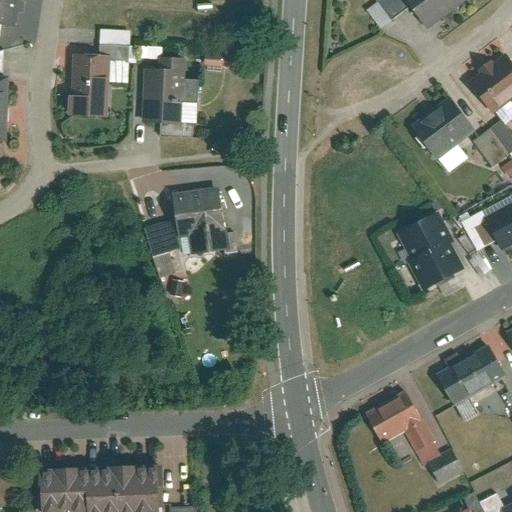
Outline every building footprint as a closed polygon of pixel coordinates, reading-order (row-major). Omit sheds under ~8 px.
[(21,0),(0,0),(0,30),(19,32),(21,0)] [(411,0),(432,28),(469,0),(411,0)] [(511,46),(511,45),(469,78),(497,114),(511,102),(511,46)] [(153,67),(162,67),(162,47),(141,47),(141,58),(153,58),(153,67)] [(240,66),(241,56),(205,55),(205,65),(240,66)] [(115,64),(77,61),(71,125),(109,129),(115,64)] [(11,76),(0,75),(0,147),(11,148),(11,76)] [(185,76),(147,75),(144,133),(183,134),(185,76)] [(457,97),(416,127),(442,161),(482,131),(457,97)] [(511,135),(499,119),(472,141),(494,168),(499,164),(509,177),(511,174),(511,135)] [(225,194),(173,200),(178,237),(189,236),(230,231),(225,194)] [(511,244),(511,206),(491,219),(507,248),(511,244)] [(399,230),(427,287),(472,265),(445,208),(399,230)] [(230,231),(189,236),(192,260),(232,255),(230,231)] [(443,373),(460,403),(511,374),(494,344),(443,373)] [(410,386),(367,410),(387,445),(413,429),(424,448),(440,439),(410,386)] [(457,449),(435,459),(445,481),(467,470),(457,449)] [(167,461),(92,466),(94,511),(96,511),(169,508),(167,461)] [(94,511),(92,466),(47,468),(47,511),(94,511)] [(493,511),(511,511),(511,500),(502,505),(497,493),(487,498),(493,511)] [(481,511),(477,503),(457,511),(481,511)]
